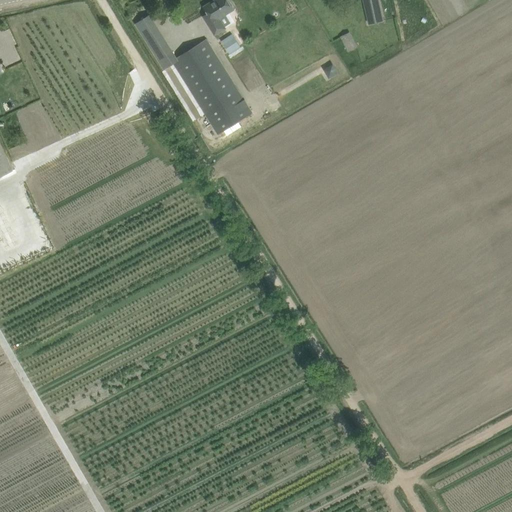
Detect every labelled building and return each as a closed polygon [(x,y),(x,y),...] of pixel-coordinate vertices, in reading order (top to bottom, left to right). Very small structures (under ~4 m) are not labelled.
[(206,21),(215,35),(225,28),(224,26),(219,18),(226,13),(233,9),(227,0),(215,0),(204,7),(211,18),(206,21)] [(363,0),(369,25),(384,22),(379,0),(363,0)] [(232,22),(226,13),(219,18),(224,26),(232,22)] [(149,15),(136,24),(144,37),(149,45),(162,36),(157,28),(149,15)] [(351,32),(341,37),(345,46),(348,44),(355,41),(353,38),(352,36),(351,32)] [(221,41),(223,44),(234,37),(232,34),(221,41)] [(162,36),(149,45),(164,69),(173,64),(172,61),(176,59),(162,36)] [(234,37),(223,44),(230,54),(241,47),(234,37)] [(218,135),(252,113),(207,40),(176,59),(172,61),(173,64),(218,135)] [(333,65),(325,70),(330,77),(337,73),(333,65)] [(0,144),(0,176),(12,171),(0,144)]
